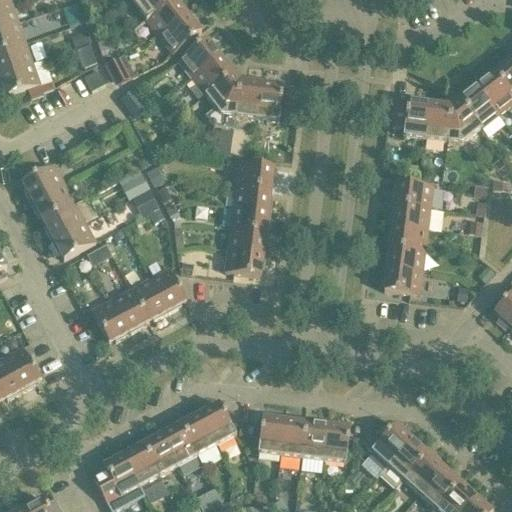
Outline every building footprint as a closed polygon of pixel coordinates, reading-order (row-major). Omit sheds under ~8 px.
[(10,0),(0,0),(0,10),(13,6),(10,0)] [(83,0),(87,13),(99,9),(96,0),(83,0)] [(172,0),(130,0),(130,4),(146,24),(174,1),(172,0)] [(178,6),(174,1),(146,24),(159,41),(189,16),(179,4),(178,6)] [(13,6),(0,10),(0,33),(20,27),(13,6)] [(78,7),(63,12),(68,26),(82,21),(78,7)] [(199,29),(189,16),(159,41),(173,58),(201,36),(197,30),(199,29)] [(0,56),(27,47),(20,27),(0,33),(0,56)] [(87,35),(71,41),(75,52),(91,47),(87,35)] [(192,82),(223,58),(213,46),(211,48),(207,42),(178,65),(192,82)] [(27,47),(0,56),(0,79),(34,68),(27,47)] [(113,61),(109,58),(102,61),(105,69),(115,65),(113,61)] [(232,71),(223,58),(192,82),(206,99),(234,77),(230,72),(232,71)] [(121,88),(130,83),(119,62),(115,65),(105,69),(114,86),(121,88)] [(498,73),(493,77),(511,100),(511,65),(509,62),(496,71),(498,73)] [(45,64),(34,68),(0,79),(0,88),(2,95),(5,94),(7,101),(29,93),(32,102),(44,98),(43,96),(55,92),(45,64)] [(84,82),(92,97),(106,89),(98,75),(84,82)] [(215,111),(205,118),(215,130),(235,132),(236,120),(240,84),(234,77),(206,99),(215,111)] [(487,79),(475,88),(498,119),(511,108),(511,100),(493,77),(489,80),(487,79)] [(240,84),(236,120),(258,122),(261,83),(245,82),(245,84),(240,84)] [(261,84),(257,123),(279,125),(280,114),(292,115),(295,91),(284,89),(276,88),(277,86),(261,84)] [(463,100),(457,105),(480,134),(498,119),(475,88),(462,98),(463,100)] [(148,113),(133,94),(121,104),(136,123),(148,113)] [(425,143),(430,105),(414,103),(414,105),(395,103),(392,128),(404,129),(403,140),(425,143)] [(430,105),(425,143),(447,146),(451,110),(445,109),(446,107),(430,105)] [(451,110),(447,146),(462,148),(480,134),(457,105),(451,110)] [(233,135),(220,133),(216,159),(229,161),(233,135)] [(154,164),(164,160),(157,147),(148,151),(154,164)] [(236,168),(234,190),(270,194),(270,189),(273,189),(275,172),(236,168)] [(420,184),(422,170),(405,168),(403,182),(420,184)] [(31,207),(66,189),(55,169),(23,186),(26,192),(24,193),(31,207)] [(153,192),(154,192),(163,187),(164,186),(156,171),(145,177),(153,192)] [(132,186),(122,191),(129,204),(139,198),(149,193),(143,180),(132,186)] [(492,186),(492,193),(504,195),(505,187),(492,186)] [(395,209),(431,214),(434,192),(396,187),(394,203),(396,204),(395,209)] [(66,189),(31,207),(39,221),(41,220),(44,225),(76,208),(66,189)] [(164,190),(157,194),(163,206),(171,201),(164,190)] [(234,190),(231,212),(270,216),(271,201),(269,200),(270,194),(234,190)] [(147,195),(135,202),(145,220),(147,219),(159,213),(147,195)] [(475,218),(484,220),(485,207),(477,206),(475,218)] [(76,208),(44,225),(47,230),(44,231),(52,245),(86,227),(76,208)] [(173,209),(165,213),(170,223),(178,219),(173,209)] [(431,214),(395,209),(395,215),(392,215),(390,231),(429,235),(431,214)] [(270,216),(231,212),(229,233),(265,237),(265,231),(268,232),(270,216)] [(164,223),(159,213),(147,219),(153,229),(164,223)] [(482,228),(470,226),(468,239),(481,240),(482,228)] [(97,247),(86,227),(52,245),(59,259),(61,258),(65,264),(97,247)] [(429,235),(390,231),(388,246),(391,247),(390,252),(426,257),(429,235)] [(181,232),(173,234),(176,253),(184,252),(181,232)] [(229,233),(226,255),(264,259),(266,243),(264,243),(265,237),(229,233)] [(93,271),(112,260),(106,249),(86,260),(93,271)] [(387,258),(385,274),(423,278),(426,257),(390,252),(389,258),(387,258)] [(264,259),(226,255),(223,277),(259,281),(260,274),(263,275),(264,259)] [(193,268),(182,267),(180,278),(192,279),(193,268)] [(485,270),(477,280),(484,286),(492,277),(485,270)] [(169,274),(149,285),(167,319),(181,311),(180,309),(186,306),(169,274)] [(423,278),(385,274),(383,289),(386,290),(385,296),(421,301),(423,278)] [(149,285),(130,295),(147,327),(152,324),(153,326),(167,319),(149,285)] [(458,291),(457,305),(466,306),(467,292),(458,291)] [(147,327),(130,295),(111,305),(129,339),(143,332),(142,330),(147,327)] [(509,333),(511,329),(511,296),(494,316),(499,320),(498,322),(509,333)] [(129,339),(111,305),(91,316),(108,348),(114,345),(115,347),(129,339)] [(22,351),(3,362),(21,396),(35,388),(34,386),(40,383),(28,361),(23,352),(22,351)] [(3,362),(0,363),(0,402),(1,404),(6,402),(7,404),(21,396),(3,362)] [(197,416),(216,450),(236,439),(218,407),(212,410),(211,408),(197,416)] [(216,450),(197,416),(184,423),(185,425),(180,428),(197,460),(216,450)] [(280,460),(285,421),(269,420),(269,422),(262,421),(258,457),(280,460)] [(285,421),(280,460),(302,462),(306,426),(300,426),(300,423),(285,421)] [(312,427),(306,426),(302,462),(323,465),(328,426),(312,425),(312,427)] [(343,428),(328,426),(323,465),(345,467),(350,432),(343,431),(343,428)] [(239,427),(238,437),(246,438),(247,428),(239,427)] [(173,429),(159,436),(178,470),(197,460),(180,428),(174,431),(173,429)] [(388,470),(414,441),(402,431),(401,432),(395,428),(371,455),(388,470)] [(147,446),(142,449),(159,481),(178,470),(159,436),(146,444),(147,446)] [(379,446),(371,439),(363,448),(371,455),(379,446)] [(388,470),(380,479),(396,493),(404,484),(428,457),(424,454),(426,452),(414,441),(388,470)] [(135,449),(121,457),(145,500),(147,505),(166,495),(159,481),(142,449),(136,452),(135,449)] [(103,470),(106,475),(92,483),(108,511),(122,511),(145,500),(121,457),(108,464),(109,467),(103,470)] [(428,457),(404,484),(420,499),(446,470),(434,460),(433,461),(428,457)] [(348,481),(355,487),(364,476),(357,470),(348,481)] [(446,470),(420,499),(434,511),(437,511),(460,486),(456,482),(458,481),(446,470)] [(460,486),(437,511),(466,511),(478,499),(466,488),(465,490),(460,486)] [(212,511),(205,497),(196,502),(201,511),(212,511)] [(478,499),(466,511),(488,511),(490,510),(478,499)] [(286,511),(281,502),(274,507),(277,511),(286,511)] [(35,504),(22,511),(21,511),(58,511),(54,503),(45,508),(42,503),(36,506),(35,504)]
